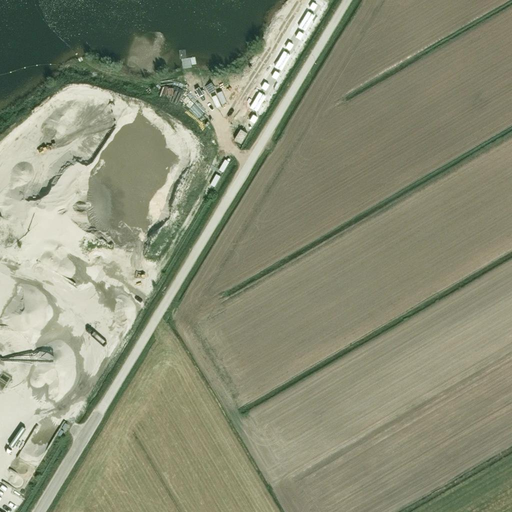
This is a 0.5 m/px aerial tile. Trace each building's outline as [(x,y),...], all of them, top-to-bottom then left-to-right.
[(305,31),(314,16),(308,12),(299,27),(305,31)] [(281,70),(290,56),(284,52),(275,67),(281,70)] [(256,111),(265,96),(259,92),(250,107),(256,111)] [(253,112),(248,110),(239,125),(243,128),(253,112)] [(234,139),(241,143),(247,133),(240,129),(234,139)]
